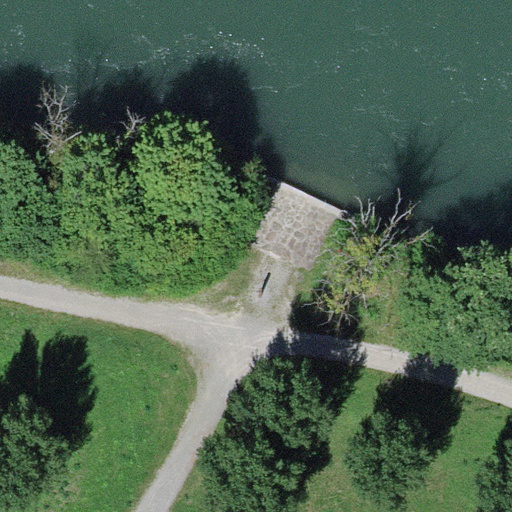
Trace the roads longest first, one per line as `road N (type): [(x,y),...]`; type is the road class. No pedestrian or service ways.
road 1 (track): [(243,327),(511,390)]
road 2 (track): [(0,287),(243,327)]
road 3 (track): [(153,511),(243,327)]
